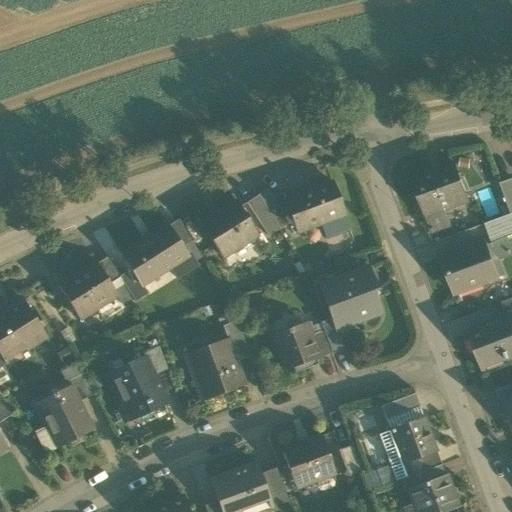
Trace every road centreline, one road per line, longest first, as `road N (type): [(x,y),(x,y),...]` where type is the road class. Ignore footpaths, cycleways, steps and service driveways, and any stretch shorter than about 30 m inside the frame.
road 1 (residential): [(59,511),(200,436),(446,362)]
road 2 (residential): [(0,250),(186,171),(364,133)]
road 3 (residential): [(364,133),(446,362)]
road 4 (residential): [(446,362),(500,511)]
